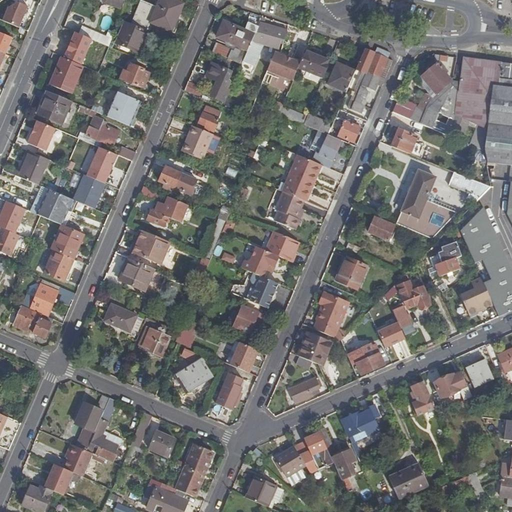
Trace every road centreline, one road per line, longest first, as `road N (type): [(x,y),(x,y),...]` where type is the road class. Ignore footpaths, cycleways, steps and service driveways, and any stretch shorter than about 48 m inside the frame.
road 1 (residential): [(239,443),(411,40)]
road 2 (residential): [(213,0),(56,365)]
road 3 (residential): [(239,443),(511,322)]
road 4 (residential): [(56,365),(239,443)]
road 5 (residential): [(56,365),(0,498)]
road 6 (residential): [(0,131),(57,0)]
